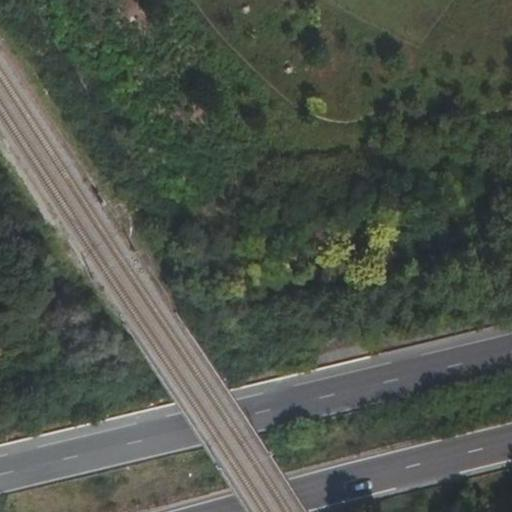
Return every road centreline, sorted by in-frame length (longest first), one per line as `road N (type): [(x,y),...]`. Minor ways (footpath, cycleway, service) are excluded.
road 1 (trunk): [(511,351),(0,473)]
road 2 (trunk): [(244,511),(511,445)]
